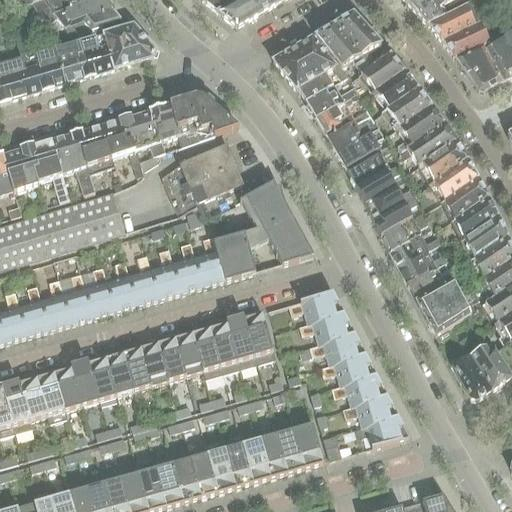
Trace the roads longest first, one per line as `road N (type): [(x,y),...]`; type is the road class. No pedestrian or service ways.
road 1 (residential): [(0,370),(353,268)]
road 2 (tertiary): [(353,268),(280,141),(214,66)]
road 3 (residential): [(214,66),(0,133)]
road 4 (tertiary): [(454,453),(353,268)]
road 5 (residential): [(454,453),(255,511)]
road 6 (residential): [(369,0),(430,64),(476,129)]
road 7 (residential): [(214,66),(336,0)]
